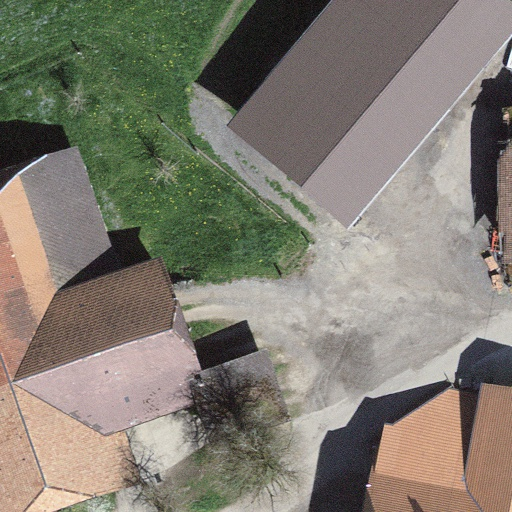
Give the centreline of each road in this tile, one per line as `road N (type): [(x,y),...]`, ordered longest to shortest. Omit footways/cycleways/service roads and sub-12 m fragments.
road 1 (unclassified): [(246,511),(434,386),(511,348)]
road 2 (track): [(434,386),(345,323),(210,293)]
